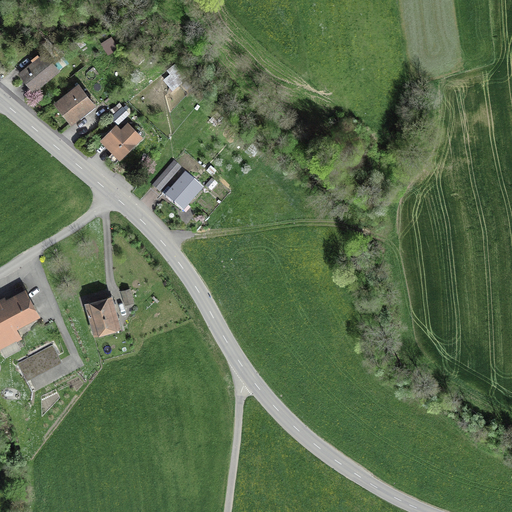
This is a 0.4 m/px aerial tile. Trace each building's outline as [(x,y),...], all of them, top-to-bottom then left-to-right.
[(32,42),(24,49),(29,55),(37,49),(32,42)] [(32,60),(17,72),(33,91),(61,68),(45,49),(39,54),(38,53),(31,58),(32,60)] [(79,81),(53,101),(71,123),(96,103),(79,81)] [(122,105),(119,101),(110,109),(113,112),(122,105)] [(118,124),(129,113),(122,105),(110,116),(116,122),(118,124)] [(118,124),(116,122),(99,138),(119,159),(143,136),(128,120),(120,127),(118,124)] [(182,167),(174,160),(152,185),(160,192),(182,167)] [(217,170),(211,164),(206,170),(212,175),(217,170)] [(168,186),(162,193),(183,212),(204,188),(186,172),(171,189),(168,186)] [(211,191),(218,183),(212,178),(205,186),(211,191)] [(211,199),(205,194),(202,198),(208,203),(211,199)] [(0,349),(1,349),(5,357),(21,349),(17,341),(23,338),(17,327),(40,315),(26,287),(6,297),(5,294),(0,296),(0,349)] [(134,302),(130,287),(121,290),(125,304),(134,302)] [(84,301),(94,334),(121,327),(112,293),(84,301)] [(17,363),(26,380),(62,361),(53,344),(17,363)] [(78,372),(77,370),(46,386),(47,388),(78,372)]
